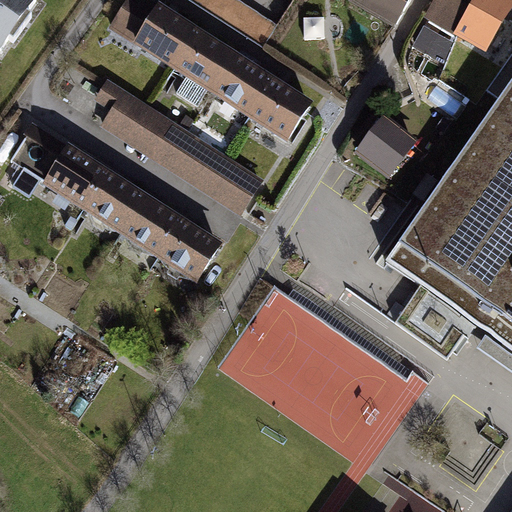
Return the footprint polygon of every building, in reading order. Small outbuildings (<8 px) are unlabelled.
[(0,0),(0,53),(38,0),(0,0)] [(134,46),(170,69),(196,29),(160,6),(159,7),(147,0),(129,0),(110,29),(135,45),(134,46)] [(239,0),(198,0),(271,40),(281,23),(239,0)] [(337,0),(391,31),(408,0),(337,0)] [(438,0),(426,21),(455,38),(477,0),(438,0)] [(511,15),(511,0),(477,0),(455,38),(488,57),(511,15)] [(170,69),(212,96),(237,56),(196,29),(170,69)] [(452,49),(422,33),(414,49),(444,65),(452,49)] [(212,96),(249,120),(275,81),(237,56),(212,96)] [(511,57),(488,92),(502,103),(406,240),(397,252),(387,265),(422,289),(418,294),(410,305),(396,325),(448,362),(466,337),(470,340),(474,334),(478,328),(488,335),(497,342),(511,352),(511,57)] [(249,120),(289,146),(315,107),(275,81),(249,120)] [(265,183),(108,82),(95,102),(112,112),(101,129),(241,220),(265,183)] [(417,140),(384,115),(355,153),(388,179),(417,140)] [(43,188),(83,214),(109,174),(69,148),(68,149),(32,125),(24,139),(60,162),(43,188)] [(146,198),(109,174),(83,214),(120,238),(146,198)] [(183,222),(146,198),(120,238),(157,262),(183,222)] [(223,248),(183,222),(157,262),(197,288),(223,248)] [(511,511),(511,356),(486,338),(477,350),(511,374),(511,511)]
